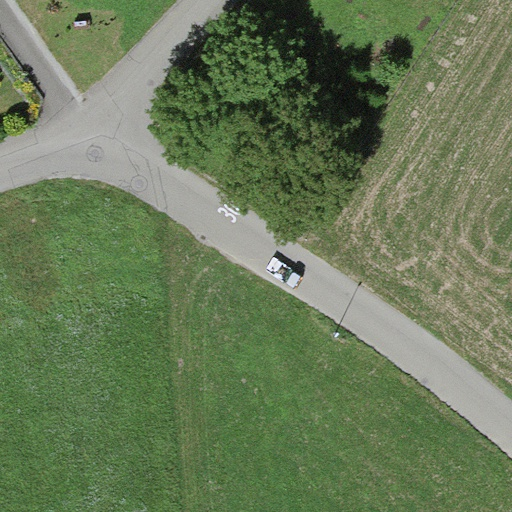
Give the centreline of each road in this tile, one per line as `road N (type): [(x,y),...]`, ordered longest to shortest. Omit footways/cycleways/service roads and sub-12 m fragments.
road 1 (residential): [(94,143),(358,315),(511,442)]
road 2 (residential): [(220,0),(94,143)]
